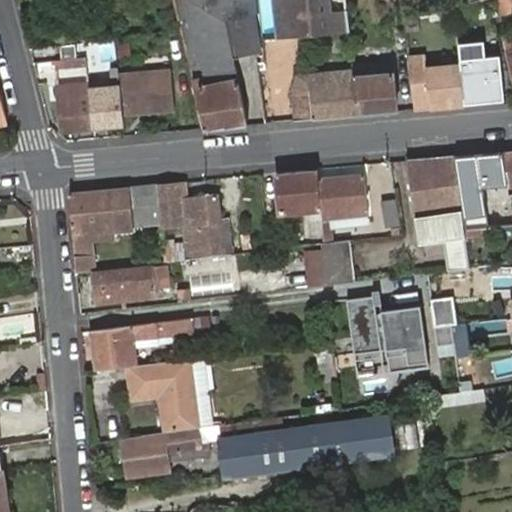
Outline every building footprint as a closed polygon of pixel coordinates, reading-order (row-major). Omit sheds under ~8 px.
[(254,0),(174,0),(182,30),(205,128),(249,123),(234,59),(224,19),(256,10),(254,0)] [(307,33),(349,28),(346,0),(257,0),(258,10),(262,36),(307,33)] [(511,0),(499,0),(502,11),(511,8),(511,0)] [(262,53),(262,36),(258,10),(256,10),(224,19),(234,59),(262,53)] [(503,98),(498,53),(459,58),(459,63),(464,103),(503,98)] [(425,55),(408,56),(414,108),(464,103),(459,63),(427,66),(425,55)] [(64,67),(85,64),(85,56),(63,59),(64,67)] [(358,113),(396,109),(391,59),(363,62),(362,57),(352,58),(354,68),(358,113)] [(116,73),(116,68),(102,69),(103,86),(88,87),(92,129),(121,126),(120,120),(116,73)] [(173,68),(116,73),(120,120),(131,119),(131,113),(145,112),(146,118),(177,115),(173,68)] [(358,113),(354,68),(297,73),(292,90),(296,119),(358,113)] [(102,69),(86,71),(88,84),(88,87),(103,86),(102,69)] [(61,132),(92,129),(88,87),(88,84),(57,87),(61,132)] [(489,227),(511,224),(511,149),(480,152),(482,186),(511,183),(511,216),(488,219),(489,227)] [(457,154),(408,159),(419,243),(444,240),(447,271),(471,268),(466,228),(465,222),(464,211),(457,154)] [(317,168),(277,172),(280,212),(321,208),(318,177),(317,168)] [(318,177),(321,208),(322,219),(331,218),(368,214),(365,174),(318,177)] [(177,182),(156,184),(161,227),(181,225),(184,243),(185,253),(202,252),(202,255),(222,253),(218,220),(216,196),(179,200),(177,182)] [(145,203),(147,224),(148,229),(161,227),(156,184),(128,187),(130,204),(145,203)] [(70,193),(77,271),(95,269),(93,255),(91,239),(115,237),(115,227),(132,225),(147,224),(145,203),(130,204),(128,187),(70,193)] [(385,226),(400,225),(397,198),(382,200),(385,226)] [(322,219),(323,223),(325,244),(333,243),(331,218),(322,219)] [(488,219),(465,222),(466,228),(489,227),(488,219)] [(226,220),(218,220),(222,253),(229,252),(226,220)] [(319,244),(322,244),(325,244),(323,223),(307,225),(309,246),(319,244)] [(162,237),(164,262),(185,259),(185,253),(184,243),(174,245),(172,237),(162,237)] [(326,284),(353,282),(349,241),(333,243),(325,244),(322,244),(326,284)] [(305,251),(307,287),(323,285),(320,249),(305,251)] [(124,293),(156,290),(172,288),(170,265),(93,274),(96,304),(125,301),(124,293)] [(191,296),(232,293),(231,270),(189,273),(191,296)] [(156,298),(156,290),(124,293),(125,301),(156,298)] [(372,293),(347,296),(358,377),(428,368),(419,305),(375,311),(372,293)] [(195,334),(192,318),(90,331),(95,369),(123,365),(137,363),(135,342),(195,334)] [(211,426),(205,355),(183,358),(190,429),(211,426)] [(183,358),(137,363),(123,365),(126,400),(152,398),(155,434),(190,429),(183,358)] [(415,412),(399,413),(402,447),(419,445),(415,412)] [(383,416),(221,438),(227,477),(389,455),(383,416)] [(220,425),(211,426),(190,429),(155,434),(122,438),(127,476),(170,470),(168,452),(202,447),(201,441),(221,438),(220,425)] [(0,507),(0,511),(10,511),(5,493),(0,493),(0,507)]
